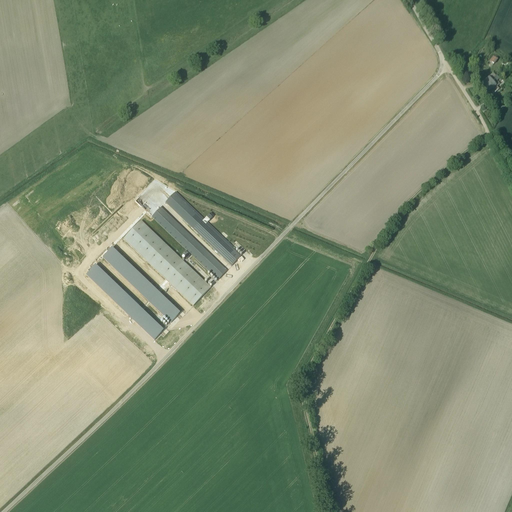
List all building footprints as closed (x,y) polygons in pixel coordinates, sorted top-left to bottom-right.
[(494,83),(497,81),(500,79),(496,76),(491,80),(489,77),(484,82),(494,94),(499,89),(494,83)] [(479,87),(484,93),(489,98),(494,94),(484,82),(479,87)] [(494,101),(482,111),(483,113),(496,103),(494,101)] [(166,203),(232,266),(241,257),(175,193),(166,203)] [(218,280),(227,271),(161,208),(152,217),(218,280)] [(124,240),(193,306),(211,288),(141,222),(124,240)] [(116,246),(104,259),(172,323),(184,311),(116,246)] [(191,257),(186,252),(183,256),(188,261),(191,257)] [(94,268),(87,276),(156,341),(168,328),(99,263),(94,268)]
